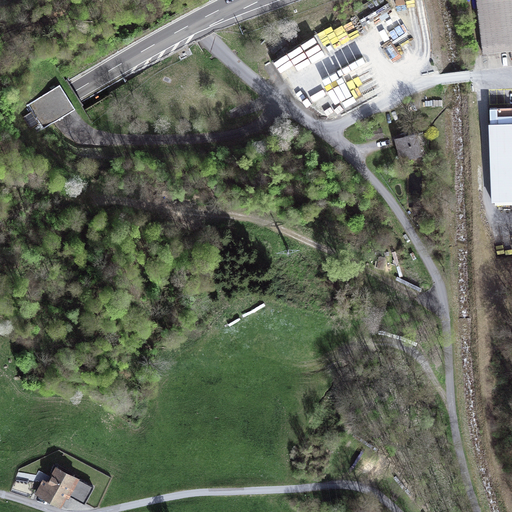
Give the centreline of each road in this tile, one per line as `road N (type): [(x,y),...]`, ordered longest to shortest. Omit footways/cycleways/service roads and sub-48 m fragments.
road 1 (residential): [(477,511),(456,432),(436,278),(390,200),(322,134)]
road 2 (track): [(90,193),(176,213),(257,219),(419,297),(442,298)]
road 3 (motorway): [(0,141),(135,55),(241,0)]
road 4 (residential): [(322,134),(168,0)]
road 5 (residential): [(511,71),(424,83),(322,134)]
road 6 (track): [(351,347),(409,346),(450,389)]
